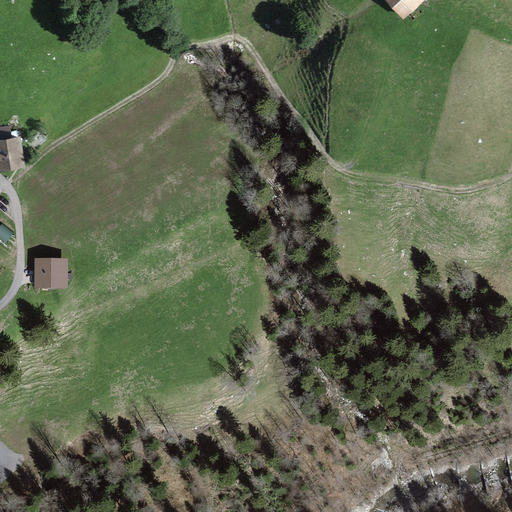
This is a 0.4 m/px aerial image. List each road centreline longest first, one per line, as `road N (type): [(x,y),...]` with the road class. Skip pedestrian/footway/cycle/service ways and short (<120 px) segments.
road 1 (track): [(10,188),(60,140),(154,83),(179,48),(237,34),(344,170),(449,188),(511,173)]
road 2 (unclassified): [(0,310),(24,276),(14,198),(0,177)]
